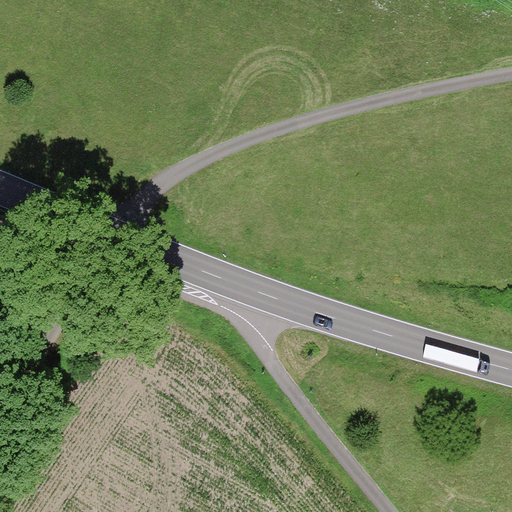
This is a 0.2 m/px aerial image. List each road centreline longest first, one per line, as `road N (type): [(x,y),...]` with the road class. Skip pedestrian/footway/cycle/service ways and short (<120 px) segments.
road 1 (track): [(511,69),(342,103),(252,132),(185,162),(108,234)]
road 2 (primary): [(264,294),(0,188)]
road 3 (residential): [(264,294),(249,323),(391,511)]
road 4 (primary): [(511,367),(264,294)]
